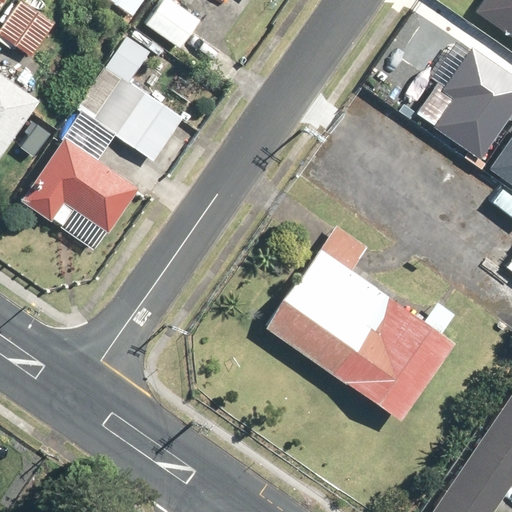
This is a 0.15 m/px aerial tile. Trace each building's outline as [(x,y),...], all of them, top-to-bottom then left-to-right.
[(24,0),(19,0),(0,28),(0,30),(35,54),(57,22),(24,0)] [(114,0),(135,14),(144,0),(114,0)] [(175,0),(158,0),(144,22),(178,45),(198,16),(175,0)] [(511,0),(482,0),(475,10),(511,37),(511,0)] [(422,118),(478,158),(511,110),(511,76),(472,48),(422,118)] [(104,64),(77,104),(157,158),(184,118),(104,64)] [(0,147),(34,97),(0,73),(0,147)] [(511,131),(487,168),(511,184),(511,131)] [(137,186),(63,136),(32,181),(21,198),(50,217),(61,200),(107,231),(137,186)] [(366,247),(333,225),(263,327),(400,420),(455,340),(350,270),(366,247)] [(489,511),(511,480),(511,392),(426,511),(489,511)]
